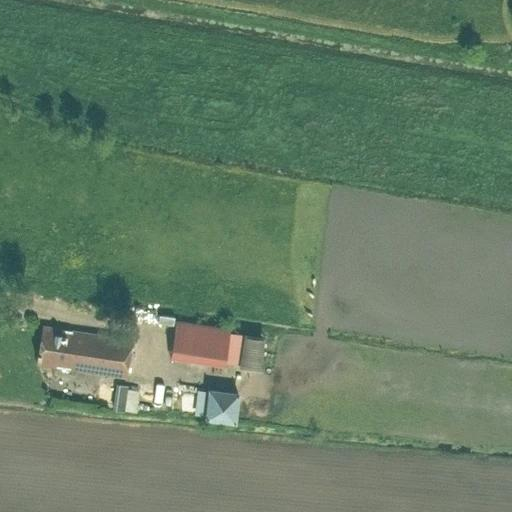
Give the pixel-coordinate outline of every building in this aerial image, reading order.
[(175,320),(169,358),(224,366),(229,328),(175,320)] [(131,339),(42,326),(36,364),(125,377),(131,339)] [(159,377),(152,402),(165,406),(171,380),(159,377)] [(136,403),(139,384),(128,382),(125,401),(136,403)] [(207,387),(203,418),(235,422),(239,391),(207,387)]
